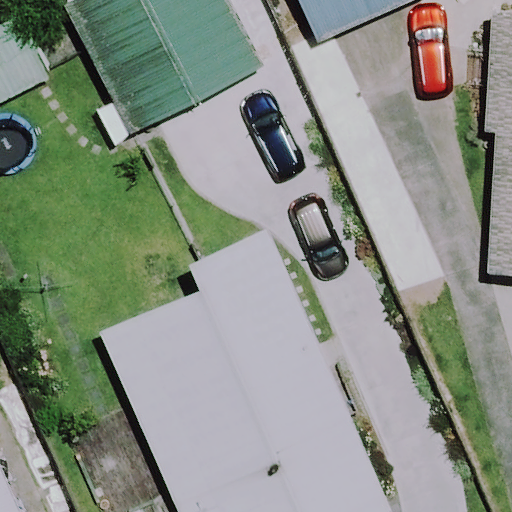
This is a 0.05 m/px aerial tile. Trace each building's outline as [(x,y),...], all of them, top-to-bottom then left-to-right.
[(272,75),(234,0),(84,0),(72,6),(140,141),(272,75)] [(415,0),(307,0),(322,36),(415,0)] [(511,16),(492,16),(489,134),(498,134),(495,274),(511,274),(511,16)] [(400,511),(279,229),(196,264),(206,289),(107,332),(184,511),(400,511)] [(50,489),(0,378),(0,511),(27,511),(23,501),(50,489)]
